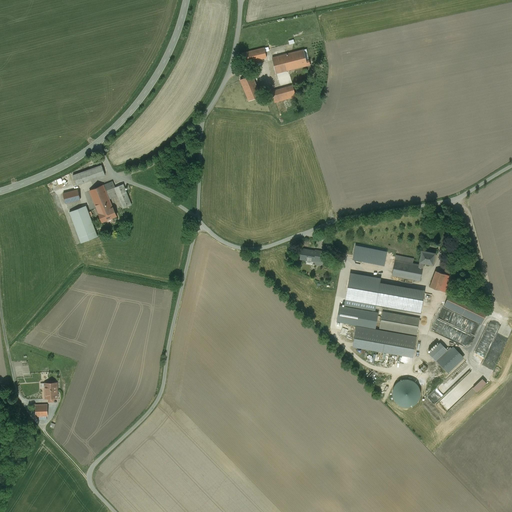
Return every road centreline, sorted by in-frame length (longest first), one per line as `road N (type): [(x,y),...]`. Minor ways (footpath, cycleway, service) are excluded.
road 1 (unclassified): [(511,165),(455,199),(338,220),(257,248),(231,245),(197,220)]
road 2 (unclassified): [(197,220),(162,388),(89,471),(91,487),(113,511)]
road 3 (tertiary): [(186,0),(156,75),(98,142)]
road 4 (unclassified): [(241,0),(227,64),(202,115)]
